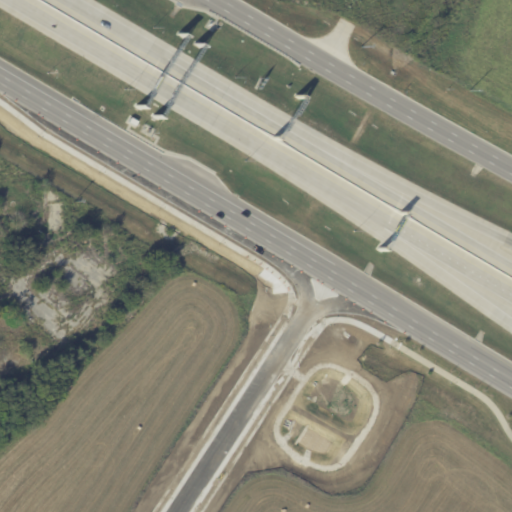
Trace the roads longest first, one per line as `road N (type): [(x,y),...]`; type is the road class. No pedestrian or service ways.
road 1 (tertiary): [(511,174),(207,0)]
road 2 (motorway): [(11,0),(297,169)]
road 3 (motorway): [(316,147),(65,0)]
road 4 (motorway): [(297,169),(511,322)]
road 5 (tertiary): [(66,114),(285,244)]
road 6 (motorway): [(297,169),(511,295)]
road 7 (residential): [(306,309),(174,511)]
road 8 (motorway): [(511,266),(316,147)]
road 9 (motorway): [(511,242),(316,147)]
road 10 (tertiary): [(329,270),(511,379)]
